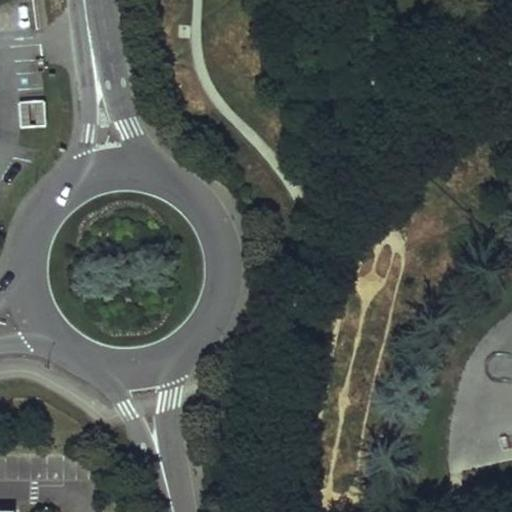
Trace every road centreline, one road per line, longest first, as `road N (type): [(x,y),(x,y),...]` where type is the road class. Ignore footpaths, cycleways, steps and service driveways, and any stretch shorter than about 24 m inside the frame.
road 1 (tertiary): [(179,343),(209,314),(223,253),(198,195),(163,171)]
road 2 (tertiary): [(163,171),(127,130),(91,18)]
road 3 (tertiary): [(92,353),(170,502)]
road 4 (tertiary): [(91,18),(89,134),(72,181)]
road 5 (tertiary): [(170,502),(168,399),(179,343)]
